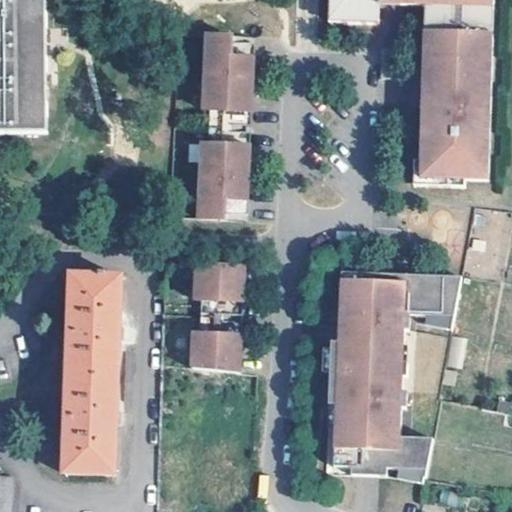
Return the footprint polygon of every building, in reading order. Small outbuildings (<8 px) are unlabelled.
[(0,0),(0,133),(49,134),(48,0),(0,0)] [(379,0),(400,0),(401,4),(426,5),(433,5),(433,30),(425,31),(425,34),(424,75),(432,75),(431,104),(423,104),(423,129),(423,160),(422,177),(466,179),(490,180),(493,34),(486,33),(486,8),(494,9),(494,0),(330,0),(330,9),(343,9),(343,22),(379,24),(379,4),(379,0)] [(494,9),(486,8),(486,33),(493,34),(494,9)] [(343,22),(343,9),(330,9),(330,22),(343,22)] [(203,144),(201,219),(222,220),(222,208),(227,208),(227,214),(248,215),(249,200),(240,199),(241,164),(251,164),(251,146),(242,146),(243,132),(243,126),(243,111),(252,111),(252,94),(244,94),(246,58),(254,58),(255,43),(207,42),(205,110),(209,110),(209,144),(203,144)] [(397,47),(381,47),(381,79),(397,79),(397,47)] [(432,75),(424,75),(423,104),(431,104),(432,75)] [(252,125),(252,111),(243,111),(243,126),(252,125)] [(251,132),(243,132),(242,146),(251,146),(251,132)] [(466,179),(422,177),(423,160),(416,160),(415,186),(466,187),(466,179)] [(233,374),(233,370),(234,354),(243,354),(244,337),(235,337),(235,324),(235,317),(236,303),(246,303),(246,287),(237,287),(238,267),(191,265),(189,301),(194,301),(193,336),(187,335),(186,372),(233,374)] [(247,267),(238,267),(237,287),(246,287),(247,267)] [(109,272),(102,272),(102,275),(72,275),(66,472),(117,474),(124,276),(109,276),(109,272)] [(463,277),(359,273),(359,281),(343,280),(342,325),(348,326),(348,341),(340,341),(338,405),(337,468),(354,470),(353,478),(388,484),(390,477),(426,484),(432,446),(400,441),(400,411),(406,411),(406,395),(402,395),(401,380),(407,381),(406,366),(403,366),(403,346),(406,347),(406,331),(411,331),(411,316),(428,317),(455,317),(463,277)] [(245,317),(246,303),(236,303),(235,317),(245,317)] [(455,317),(428,317),(428,325),(453,330),(455,317)] [(244,337),(244,323),(235,324),(235,337),(244,337)] [(338,405),(340,341),(348,341),(348,326),(342,325),(334,325),(331,404),(338,405)] [(447,367),(462,368),(465,338),(450,336),(447,367)] [(242,374),(242,371),(243,354),(234,354),(233,370),(233,374),(242,374)] [(511,402),(498,400),(496,410),(511,413),(511,402)] [(511,413),(496,410),(482,407),(479,420),(511,426),(511,413)] [(0,511),(12,511),(16,476),(0,475),(0,511)] [(426,484),(390,477),(388,484),(423,496),(426,484)]
